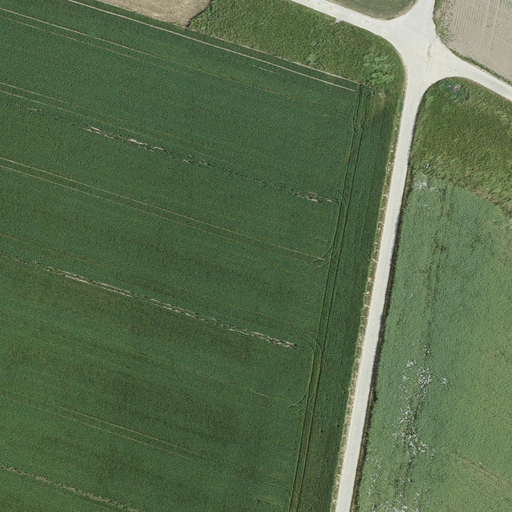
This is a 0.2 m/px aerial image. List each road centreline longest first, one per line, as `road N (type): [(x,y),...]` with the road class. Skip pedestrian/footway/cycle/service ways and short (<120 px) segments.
road 1 (track): [(340,511),(426,0)]
road 2 (track): [(301,0),(418,45),(511,97)]
